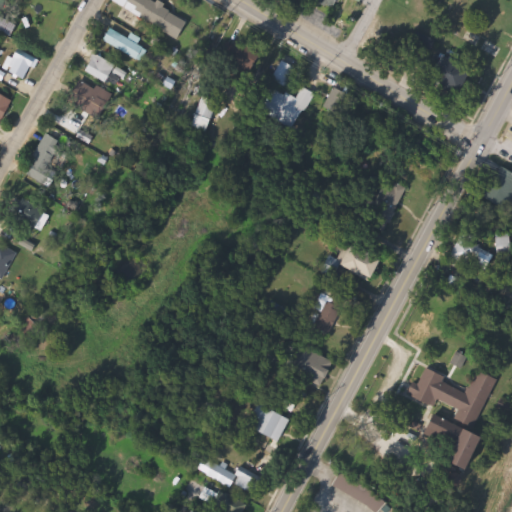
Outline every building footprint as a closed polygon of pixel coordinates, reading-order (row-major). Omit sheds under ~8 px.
[(125,9),(129,0),(150,0),(194,22),(185,39),(125,9)] [(318,0),(343,0),(335,12),(318,0)] [(0,14),(18,25),(12,36),(0,29),(0,14)] [(153,47),(144,63),(107,41),(115,27),(132,38),(134,36),(153,47)] [(223,53),(234,35),(265,56),(254,73),(223,53)] [(37,60),(27,80),(9,72),(19,52),(37,60)] [(130,74),(119,90),(87,68),(98,52),(130,74)] [(290,88),(273,80),(282,61),(299,69),(290,88)] [(468,85),(459,76),(467,67),(477,76),(468,85)] [(103,116),(74,99),(84,81),(113,98),(103,116)] [(309,105),(300,120),(268,103),(276,87),(309,105)] [(0,93),(14,101),(0,124),(0,93)] [(66,146),(55,165),(36,155),(47,136),(66,146)] [(511,172),(511,204),(495,204),(495,172),(511,172)] [(409,192),(387,232),(368,222),(390,181),(409,192)] [(14,213),(23,198),(52,215),(43,230),(14,213)] [(511,234),(511,253),(502,253),(502,234),(511,234)] [(468,236),(501,256),(491,271),(476,262),(472,268),(455,257),(468,236)] [(0,244),(21,254),(8,280),(0,276),(0,244)] [(388,261),(378,282),(347,266),(357,246),(388,261)] [(42,323),(30,334),(22,326),(35,315),(42,323)] [(337,359),(327,386),(295,374),(297,369),(285,364),(293,343),(337,359)] [(411,392),(417,382),(421,384),(429,369),(484,401),(491,388),(497,392),(490,404),(501,410),(489,430),(442,403),(438,409),(411,392)] [(251,426),(263,402),(295,419),(283,442),(251,426)] [(469,425),(463,444),(433,433),(439,415),(469,425)] [(236,482),(245,467),(265,480),(255,495),(236,482)] [(381,511),(334,486),(342,472),(389,497),(381,511)]
